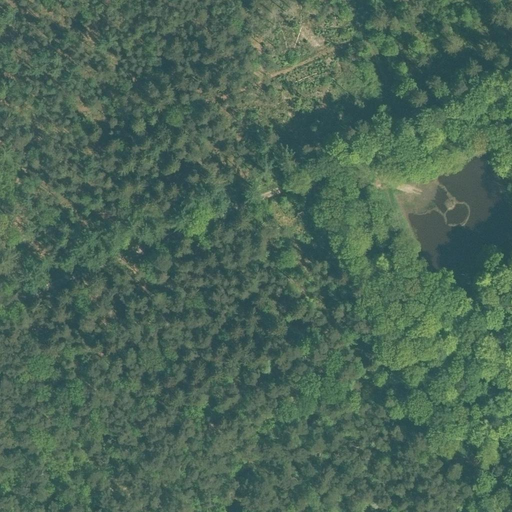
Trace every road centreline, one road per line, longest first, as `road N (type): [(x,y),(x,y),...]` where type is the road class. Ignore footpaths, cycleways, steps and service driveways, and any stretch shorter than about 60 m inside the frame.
road 1 (unknown): [(10,246),(232,154),(271,146),(380,89)]
road 2 (track): [(9,242),(46,350),(52,407),(77,423),(81,441),(176,511)]
